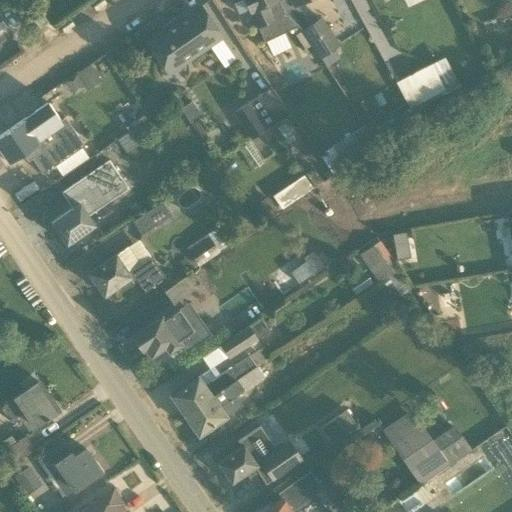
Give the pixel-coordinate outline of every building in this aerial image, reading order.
[(276,0),(241,0),(232,4),(237,16),(248,11),(249,13),(248,14),(255,30),(257,29),(263,43),(265,42),(272,57),(289,49),(282,34),(298,27),(284,15),(276,0)] [(276,0),(284,15),(298,27),(306,24),(297,7),(311,0),(276,0)] [(385,22),(373,0),(352,0),(369,31),(385,22)] [(402,0),(406,8),(423,0),(402,0)] [(163,32),(146,43),(168,76),(221,40),(199,7),(176,23),(173,19),(160,28),(163,32)] [(47,24),(36,8),(27,15),(38,30),(47,24)] [(320,19),(300,31),(301,32),(319,60),(325,67),(338,59),(333,51),(339,47),(320,19)] [(301,32),(294,37),(311,64),(319,60),(301,32)] [(408,109),(416,123),(430,115),(423,102),(438,93),(440,96),(458,87),(456,82),(446,88),(443,83),(441,85),(430,65),(397,83),(410,108),(408,109)] [(89,66),(64,83),(73,96),(83,88),(86,92),(100,82),(89,66)] [(119,77),(101,85),(110,105),(128,97),(119,77)] [(286,115),(269,88),(232,113),(249,139),(286,115)] [(187,123),(200,115),(190,102),(178,110),(187,123)] [(0,152),(8,164),(22,155),(27,163),(31,159),(42,175),(54,167),(61,177),(86,159),(80,150),(83,147),(64,119),(59,122),(47,104),(0,135),(0,152)] [(380,126),(367,134),(377,149),(397,137),(396,135),(416,123),(408,109),(393,119),(390,114),(384,117),(386,121),(379,124),(380,126)] [(144,141),(135,128),(116,141),(124,154),(144,141)] [(363,128),(319,156),(329,171),(341,163),(345,169),(377,149),(363,128)] [(263,164),(249,144),(239,150),(253,170),(263,164)] [(109,161),(60,194),(71,209),(51,223),(67,245),(96,225),(91,218),(130,192),(109,161)] [(322,183),(312,169),(304,175),(314,189),(322,183)] [(311,189),(302,177),(272,197),(280,210),(311,189)] [(275,210),(267,198),(251,209),(259,221),(275,210)] [(171,217),(161,203),(132,223),(141,237),(171,217)] [(366,227),(357,233),(366,246),(375,239),(366,227)] [(229,244),(218,228),(185,250),(197,267),(229,244)] [(171,287),(138,239),(86,275),(102,298),(117,287),(121,293),(136,282),(144,293),(156,284),(162,293),(171,287)] [(397,270),(378,243),(359,256),(378,283),(397,270)] [(396,271),(378,283),(385,295),(394,289),(399,297),(409,290),(396,271)] [(371,285),(363,273),(347,285),(354,296),(371,285)] [(201,296),(187,276),(171,287),(162,293),(176,312),(165,320),(162,316),(132,337),(148,359),(165,347),(169,353),(183,342),(190,352),(212,337),(189,304),(201,296)] [(171,396),(184,415),(255,367),(246,355),(218,375),(213,368),(267,330),(259,318),(200,360),(208,370),(171,396)] [(262,377),(255,367),(184,415),(207,447),(232,429),(224,419),(241,407),(234,397),(262,377)] [(58,413),(37,382),(0,406),(0,411),(8,423),(17,417),(28,433),(58,413)] [(344,411),(319,429),(330,445),(355,428),(344,411)] [(411,412),(381,432),(417,485),(424,481),(469,450),(453,426),(430,442),(411,412)] [(236,443),(239,448),(215,464),(230,485),(245,475),(248,479),(257,474),(265,485),(300,461),(287,442),(282,446),(280,442),(272,447),(259,427),(236,443)] [(25,439),(15,445),(9,437),(0,442),(0,443),(5,451),(13,463),(23,457),(32,451),(25,439)] [(39,460),(63,498),(101,473),(84,449),(72,457),(63,444),(39,460)] [(25,496),(41,486),(25,462),(9,473),(25,496)] [(281,499),(262,511),(291,511),(291,510),(320,489),(309,473),(278,494),(281,499)] [(411,511),(434,496),(424,481),(417,485),(381,511),(411,511)] [(127,511),(113,490),(80,511),(127,511)]
